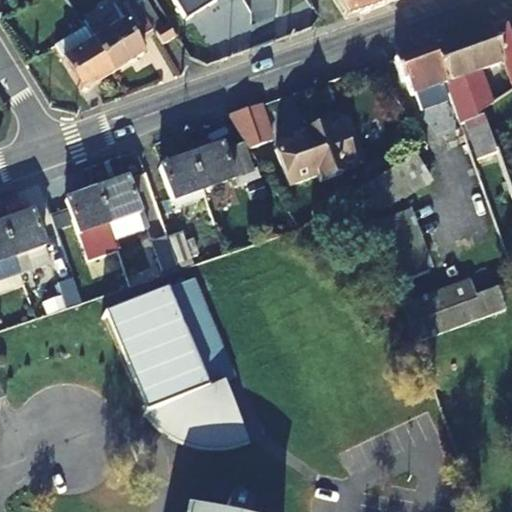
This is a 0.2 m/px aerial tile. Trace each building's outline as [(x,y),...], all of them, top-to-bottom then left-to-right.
[(387,0),(332,0),(337,7),(345,20),(389,5),(387,0)] [(152,33),(132,1),(85,30),(112,74),(144,54),(136,42),(152,33)] [(483,112),(492,105),(481,73),(503,65),(511,89),(511,41),(506,24),(489,30),(488,27),(430,47),(445,87),(459,127),(464,125),(478,162),(491,201),(511,194),(497,152),(483,112)] [(167,27),(154,34),(161,46),(174,39),(167,27)] [(64,61),(63,62),(82,93),(112,74),(85,30),(56,48),(64,61)] [(411,99),(445,87),(430,47),(390,61),(401,84),(405,83),(411,99)] [(245,144),(248,150),(273,142),(261,107),(228,119),(245,144)] [(459,127),(472,164),(478,162),(464,125),(459,127)] [(304,133),(306,139),(295,143),(276,150),(289,187),(319,176),(321,182),(341,174),(339,167),(352,162),(340,127),(326,132),(324,127),(304,133)] [(450,131),(463,167),(472,164),(459,127),(450,131)] [(293,137),(295,143),(306,139),(304,133),(293,137)] [(203,190),(235,179),(237,187),(256,180),(245,144),(225,151),(223,148),(192,159),(203,190)] [(365,206),(367,211),(373,220),(431,181),(414,155),(360,192),(365,206)] [(192,159),(160,170),(171,201),(203,190),(192,159)] [(206,198),(237,187),(235,179),(203,190),(206,198)] [(139,212),(128,181),(98,191),(108,223),(139,212)] [(206,198),(203,190),(171,201),(173,209),(206,198)] [(108,223),(98,191),(65,203),(76,235),(108,223)] [(511,195),(511,194),(491,201),(496,213),(511,207),(511,195)] [(395,285),(431,272),(410,212),(372,225),(395,285)] [(45,246),(34,214),(3,225),(14,257),(45,246)] [(0,225),(0,261),(14,257),(3,225),(0,225)] [(191,259),(182,233),(169,238),(178,263),(191,259)] [(166,238),(151,243),(161,273),(176,267),(166,238)] [(465,260),(431,272),(395,285),(417,343),(505,311),(483,247),(463,254),(465,260)] [(14,257),(0,261),(0,282),(21,275),(14,257)] [(96,293),(86,265),(72,270),(81,298),(96,293)] [(51,311),(77,302),(69,277),(42,285),(51,311)] [(194,280),(165,292),(207,391),(224,384),(237,378),(194,280)] [(207,391),(165,292),(105,317),(148,416),(173,405),(191,447),(241,424),(224,384),(207,391)] [(450,382),(443,362),(426,368),(433,389),(450,382)] [(241,498),(236,498),(233,499),(230,501),(227,505),(226,507),(225,511),(247,511),(249,506),(248,503),(245,500),(242,498),(241,498)]
